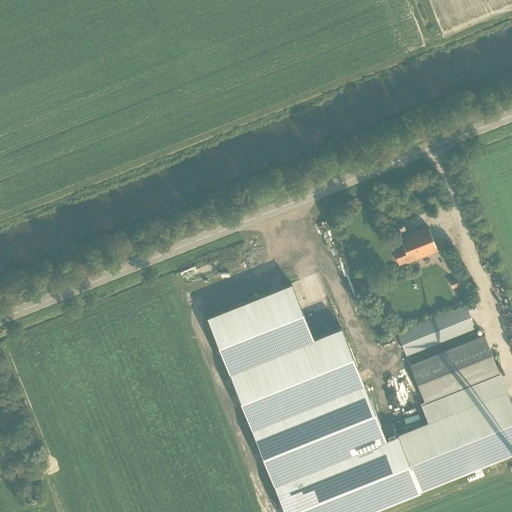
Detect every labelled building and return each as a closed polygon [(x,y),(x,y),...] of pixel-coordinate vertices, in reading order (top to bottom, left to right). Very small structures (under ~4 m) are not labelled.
[(393,248),(399,264),(407,261),(408,263),(439,251),(429,226),(401,236),(404,245),(393,248)] [(249,250),(251,255),(263,251),(261,245),(249,250)] [(367,511),(418,492),(396,436),(394,431),(382,436),(337,325),(313,335),(289,275),(203,310),(285,511),(367,511)] [(453,288),(463,284),(461,277),(450,281),(453,288)] [(478,310),(475,301),(397,332),(407,356),(474,328),(469,314),(478,310)] [(499,372),(486,340),(484,335),(415,363),(413,357),(409,359),(411,364),(426,401),(421,403),(428,423),(396,436),(418,492),(467,472),(470,480),(485,474),(482,466),(511,453),(511,402),(507,391),(499,372)]
